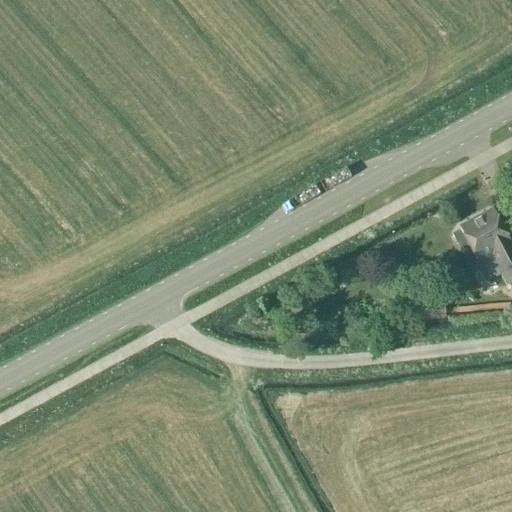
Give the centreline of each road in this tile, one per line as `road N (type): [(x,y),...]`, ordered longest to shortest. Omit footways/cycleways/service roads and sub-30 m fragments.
road 1 (tertiary): [(159,299),(511,107)]
road 2 (unclassified): [(159,299),(174,325),(214,349),(302,362),(511,342)]
road 3 (tertiary): [(0,383),(159,299)]
road 4 (track): [(232,353),(309,511)]
